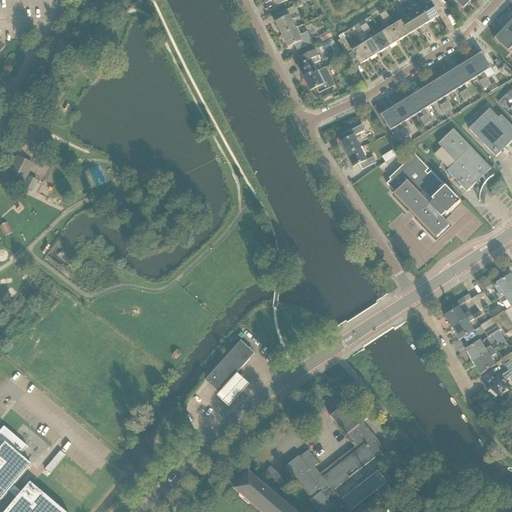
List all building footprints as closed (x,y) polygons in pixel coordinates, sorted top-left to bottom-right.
[(420,10),(428,23),(439,17),(429,1),(431,0),(424,0),(424,3),(426,6),(420,10)] [(452,0),(463,9),(471,1),(470,0),(452,0)] [(410,15),(411,15),(407,9),(409,7),(407,4),(401,7),(403,10),(402,11),(406,18),(401,21),(409,35),(419,29),(410,15)] [(282,35),(295,29),(291,21),(298,17),(296,13),(293,7),(279,14),(282,20),(275,23),(282,35)] [(419,29),(428,23),(420,10),(411,15),(410,15),(419,29)] [(108,31),(112,24),(115,23),(117,21),(116,18),(113,16),(110,17),(103,28),(108,31)] [(400,41),(409,35),(401,21),(391,27),(400,41)] [(511,39),(511,23),(511,22),(503,31),(511,39)] [(50,69),(75,29),(67,23),(42,64),(50,69)] [(390,47),(400,41),(391,27),(382,33),(390,47)] [(295,29),(282,35),(288,48),(294,45),(297,50),(312,43),(307,32),(299,36),(295,29)] [(322,42),(332,37),(329,31),(319,36),(322,42)] [(508,52),(511,46),(511,39),(503,31),(495,40),(508,52)] [(380,53),(390,47),(382,33),(372,39),(380,53)] [(380,53),(372,39),(372,40),(369,35),(365,37),(367,42),(363,45),(371,59),(380,53)] [(334,42),(332,38),(330,40),(317,46),(320,51),(330,46),(335,44),(334,42)] [(345,53),(351,50),(344,38),(338,41),(345,53)] [(360,65),(371,59),(363,45),(352,52),(360,65)] [(303,79),(317,72),(313,65),(320,61),(315,51),(301,58),(303,64),(297,67),(303,79)] [(483,80),(487,87),(488,87),(490,92),(496,89),(493,84),(491,85),(486,77),(484,73),(490,69),(481,54),(471,60),(480,75),(482,80),(483,80)] [(470,82),(480,75),(471,60),(461,67),(470,82)] [(460,88),(470,82),(461,67),(451,73),(460,88)] [(335,86),(326,68),(317,72),(303,79),(309,92),(316,89),(318,94),(335,86)] [(450,94),(460,88),(451,73),(441,79),(450,94)] [(440,100),(450,94),(441,79),(431,85),(440,100)] [(484,89),(487,87),(483,80),(482,80),(479,82),(484,89)] [(430,106),(440,100),(431,85),(421,91),(430,106)] [(464,102),(471,97),(466,90),(459,94),(464,102)] [(424,110),(430,106),(421,91),(411,97),(420,112),(423,117),(428,124),(431,122),(427,114),(424,110)] [(410,119),(420,112),(411,97),(401,104),(410,119)] [(444,114),(451,110),(447,102),(439,107),(444,114)] [(400,125),(410,119),(401,104),(391,110),(400,125)] [(390,131),(400,125),(391,110),(381,116),(390,131)] [(498,119),(489,110),(469,130),(495,157),(511,141),(511,127),(501,116),(498,119)] [(424,126),(428,124),(423,117),(419,119),(424,126)] [(39,134),(44,123),(32,118),(27,129),(39,134)] [(346,155),(360,148),(354,136),(361,133),(365,131),(362,125),(358,127),(344,134),(346,140),(340,143),(346,155)] [(403,129),(408,136),(411,134),(407,127),(403,129)] [(404,139),(408,136),(403,129),(399,131),(404,139)] [(466,192),(491,169),(453,130),(438,144),(456,162),(446,171),(466,192)] [(360,148),(346,155),(353,168),(359,165),(362,170),(376,163),(373,157),(366,161),(360,148)] [(394,153),(392,150),(382,157),(385,161),(385,162),(395,155),(395,154),(394,153)] [(427,175),(425,172),(428,169),(414,155),(389,179),(390,180),(387,184),(394,192),(398,188),(400,189),(394,195),(436,239),(449,226),(441,218),(445,214),(446,216),(460,203),(445,187),(442,190),(439,188),(443,185),(430,172),(427,175)] [(17,156),(4,180),(9,182),(21,189),(34,164),(17,156)] [(0,227),(5,237),(12,233),(7,223),(0,225),(0,227)] [(504,296),(511,291),(511,277),(511,275),(496,284),(504,296)] [(511,291),(504,296),(499,299),(501,304),(506,300),(511,308),(511,307),(511,291)] [(477,296),(484,308),(491,304),(483,292),(477,296)] [(479,312),(484,308),(477,296),(472,300),(479,312)] [(499,306),(488,313),(492,319),(502,313),(499,306)] [(452,329),(466,320),(459,308),(444,317),(452,329)] [(495,325),(508,318),(504,312),(502,313),(492,319),(491,319),(495,325)] [(495,325),(499,331),(501,330),(505,336),(511,331),(511,324),(508,318),(495,325)] [(484,332),(495,325),(491,319),(480,326),(484,332)] [(466,320),(452,329),(459,340),(474,332),(466,320)] [(487,338),(499,331),(495,325),(484,332),(487,338)] [(218,393),(254,354),(240,341),(204,381),(218,393)] [(473,362),(487,353),(480,342),(466,351),(473,362)] [(511,352),(501,360),(504,365),(511,360),(511,352)] [(487,353),(473,362),(480,374),(495,365),(487,353)] [(511,368),(499,377),(498,377),(486,390),(493,396),(493,397),(495,400),(497,400),(498,401),(510,388),(505,383),(511,374),(511,368)] [(352,417),(343,406),(330,417),(345,436),(346,436),(352,444),(354,443),(356,446),(320,474),(314,467),(318,464),(308,451),(299,457),(299,456),(285,467),(307,495),(308,494),(312,499),(309,502),(317,511),(349,511),(387,482),(377,471),(342,499),(333,492),(375,458),(375,457),(384,449),(363,422),(367,419),(360,410),(352,417)] [(0,501),(9,491),(18,498),(6,511),(64,511),(30,483),(22,493),(13,486),(31,465),(20,456),(28,447),(4,427),(0,431),(0,501)] [(283,487),(288,482),(271,467),(266,473),(283,487)] [(267,489),(248,474),(235,490),(260,511),(293,511),(289,509),(290,507),(286,504),(285,505),(271,493),(272,492),(268,488),(267,489)] [(419,505),(427,499),(418,488),(410,495),(419,505)]
